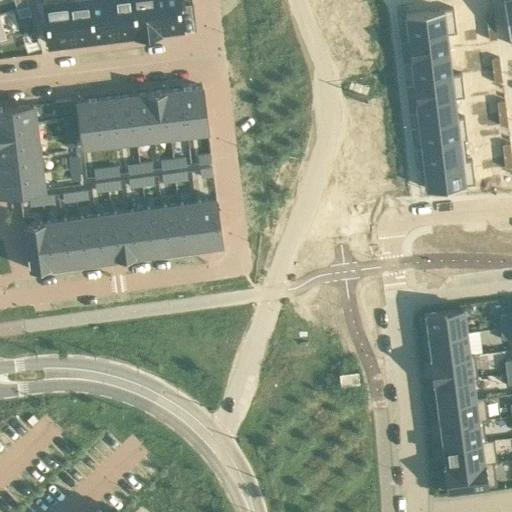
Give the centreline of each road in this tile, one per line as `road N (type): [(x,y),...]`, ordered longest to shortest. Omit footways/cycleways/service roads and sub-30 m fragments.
road 1 (residential): [(0,298),(241,261),(216,56)]
road 2 (tertiary): [(258,511),(228,445),(171,394),(82,362),(0,367)]
road 3 (tertiary): [(0,390),(89,386),(160,414),(200,447),(243,511)]
road 4 (residential): [(216,56),(0,80)]
road 5 (residential): [(417,511),(396,304)]
road 6 (unknown): [(284,240),(271,293),(214,430)]
road 7 (residential): [(511,209),(396,220),(392,265)]
